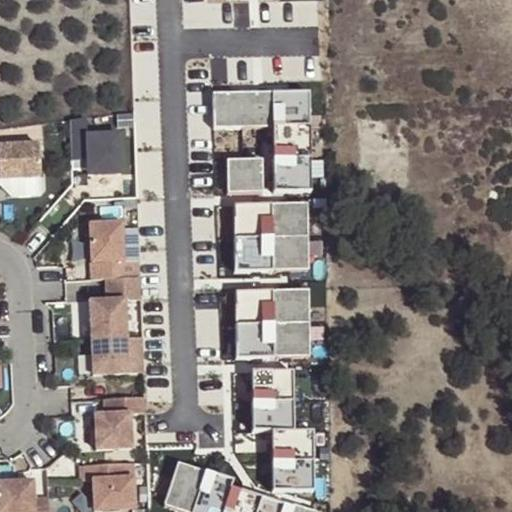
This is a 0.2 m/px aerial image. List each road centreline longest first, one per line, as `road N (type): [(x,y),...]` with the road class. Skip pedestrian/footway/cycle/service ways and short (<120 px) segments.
road 1 (residential): [(185,416),(171,43)]
road 2 (residential): [(0,448),(28,422),(22,274),(0,255)]
road 3 (residential): [(171,43),(311,41)]
